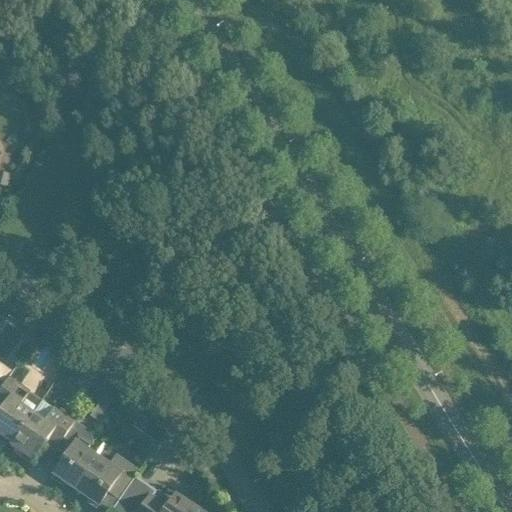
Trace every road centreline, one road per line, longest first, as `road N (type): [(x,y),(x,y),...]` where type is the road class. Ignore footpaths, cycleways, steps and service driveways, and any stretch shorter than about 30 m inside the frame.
road 1 (secondary): [(502,511),(186,0)]
road 2 (residential): [(260,511),(172,381),(0,266)]
